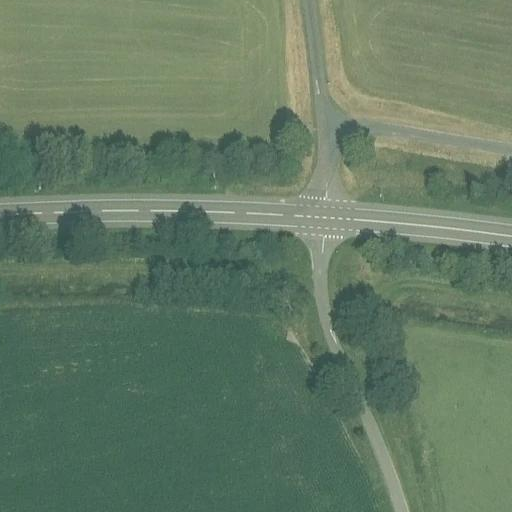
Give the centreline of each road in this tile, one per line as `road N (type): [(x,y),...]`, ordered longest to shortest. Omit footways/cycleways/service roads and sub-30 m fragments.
road 1 (tertiary): [(324,215),(0,215)]
road 2 (unclassified): [(402,511),(327,327),(324,215)]
road 3 (tertiary): [(511,234),(324,215)]
road 4 (unclassified): [(325,123),(511,148)]
road 5 (unclassified): [(308,0),(325,123)]
